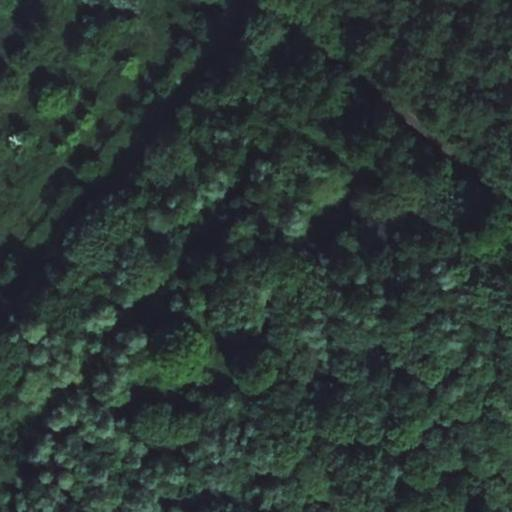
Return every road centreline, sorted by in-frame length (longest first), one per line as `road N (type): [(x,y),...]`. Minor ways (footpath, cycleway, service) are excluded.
road 1 (track): [(0,333),(276,0)]
road 2 (track): [(279,1),(511,186)]
